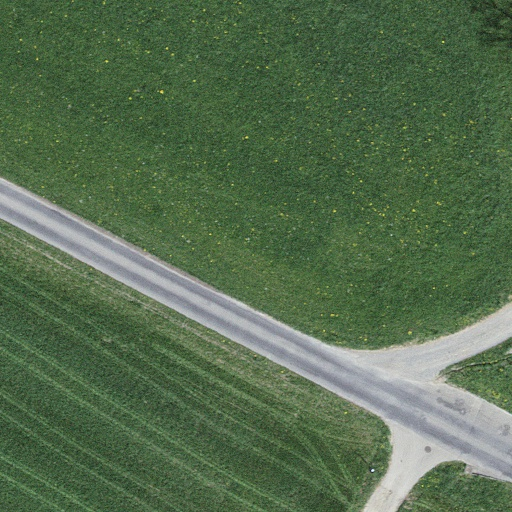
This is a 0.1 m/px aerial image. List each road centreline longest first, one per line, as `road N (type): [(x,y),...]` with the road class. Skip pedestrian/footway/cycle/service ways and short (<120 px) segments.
road 1 (unclassified): [(511,461),(0,195)]
road 2 (track): [(511,322),(359,381)]
